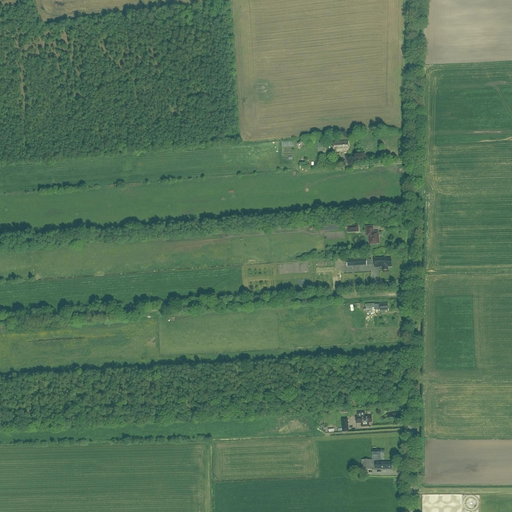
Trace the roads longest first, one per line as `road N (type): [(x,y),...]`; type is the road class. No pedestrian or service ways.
road 1 (unclassified): [(409,511),(417,0)]
road 2 (track): [(0,320),(413,291)]
